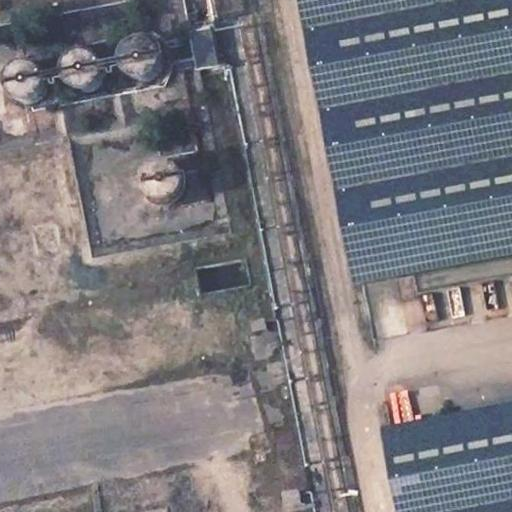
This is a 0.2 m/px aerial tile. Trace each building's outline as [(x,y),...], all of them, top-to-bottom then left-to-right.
[(511,0),(304,0),(359,285),(511,255),(511,0)] [(219,30),(196,34),(201,69),(225,65),(219,30)] [(138,81),(142,82),(145,82),(152,81),(156,79),(160,76),(165,69),(166,61),(165,53),(161,46),(154,41),(146,39),(138,40),(130,45),(126,51),(124,56),(124,60),(125,67),(128,74),(133,79),(138,81)] [(104,63),(100,57),(98,55),(92,52),(88,51),(83,51),(77,53),(70,58),(66,65),(65,73),(67,81),(72,87),(78,91),(87,93),(95,90),(100,86),(104,81),(106,76),(106,72),(104,63)] [(44,67),(39,63),(37,62),(28,60),(22,61),(14,65),(9,71),(7,75),(7,80),(7,87),(12,95),(17,100),(26,102),(33,102),(38,100),(41,98),(47,91),(49,83),(49,76),(46,70),(44,67)] [(166,200),(174,200),(177,199),(184,194),(188,188),(189,183),(190,179),(188,172),(185,166),(181,163),(177,160),(170,159),(162,160),(155,164),(150,171),(148,179),(149,187),(153,194),(158,198),(166,200)] [(511,511),(511,404),(387,429),(402,511),(511,511)]
